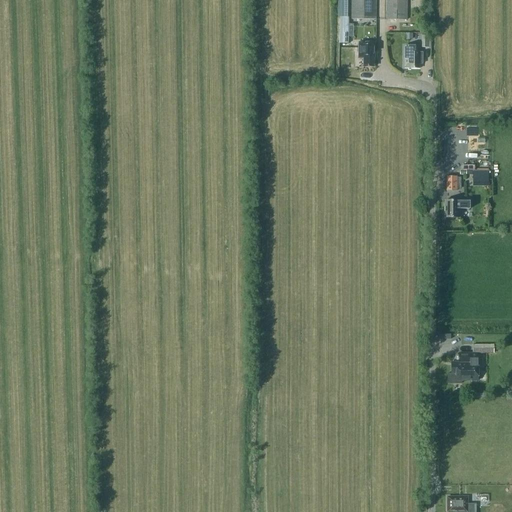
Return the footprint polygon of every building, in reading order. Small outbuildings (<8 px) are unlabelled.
[(337,0),(338,17),(339,17),(346,17),(346,0),(337,0)] [(351,0),(351,20),(375,21),(375,0),(351,0)] [(386,0),(386,20),(407,20),(406,0),(386,0)] [(413,0),(412,7),(421,8),(422,0),(413,0)] [(339,17),(339,43),(338,70),(349,70),(351,70),(351,44),(349,43),(348,43),(348,17),(346,17),(339,17)] [(421,35),(421,47),(431,47),(431,35),(421,35)] [(359,59),(364,59),(363,67),(374,67),(374,59),(375,59),(375,43),(359,42),(359,59)] [(409,69),(420,69),(420,64),(422,64),(423,53),(417,53),(417,46),(404,46),(404,68),(409,68),(409,69)] [(474,171),(474,180),(488,180),(488,171),(474,171)] [(446,191),(456,191),(457,177),(446,176),(446,191)] [(445,218),(459,218),(459,209),(469,209),(469,202),(459,202),(459,201),(445,201),(445,218)] [(447,374),(447,383),(461,383),(461,381),(469,381),(469,380),(477,380),(477,353),(472,353),(462,353),(459,353),(459,362),(454,362),(451,362),(451,363),(451,366),(451,374),(447,374)] [(466,511),(466,499),(447,499),(447,511),(466,511)]
